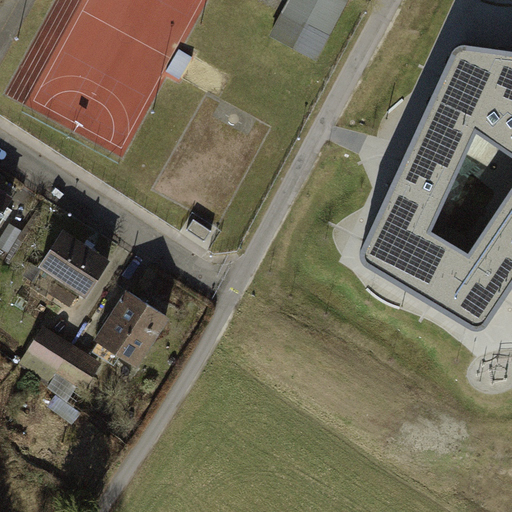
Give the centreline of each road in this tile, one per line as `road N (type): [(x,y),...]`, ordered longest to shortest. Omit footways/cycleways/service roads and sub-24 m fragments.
road 1 (residential): [(230,285),(384,0)]
road 2 (residential): [(0,138),(230,285)]
road 3 (residential): [(102,511),(137,463),(230,285)]
